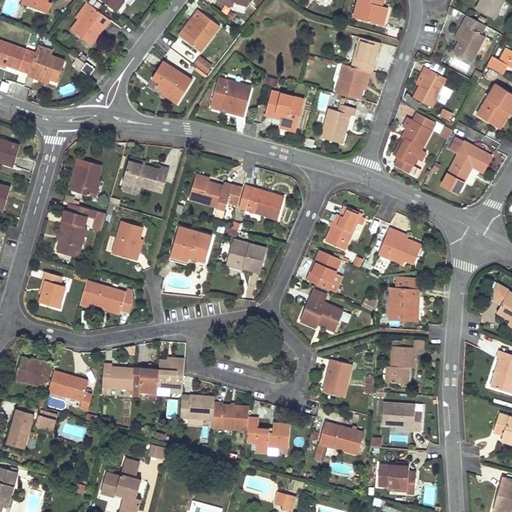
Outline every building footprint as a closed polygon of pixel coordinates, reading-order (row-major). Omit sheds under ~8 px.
[(37,0),(34,8),(49,12),(52,3),(48,1),(48,0),(37,0)] [(101,0),(119,14),(126,5),(129,0),(101,0)] [(218,0),(218,4),(244,11),(246,4),(235,2),(235,0),(218,0)] [(358,0),(354,17),(383,25),(385,16),(390,17),(392,8),(382,5),(383,0),(358,0)] [(480,0),(478,5),(476,10),(495,19),(505,0),(480,0)] [(88,2),(78,16),(82,19),(92,5),(88,2)] [(110,20),(92,5),(82,19),(73,31),(91,44),(93,40),(98,34),(97,33),(103,24),(106,26),(110,20)] [(189,22),(179,35),(184,39),(203,13),(198,9),(189,22)] [(203,13),(184,39),(201,52),(220,26),(203,13)] [(486,26),(467,16),(465,20),(463,24),(467,26),(459,42),(454,53),(472,63),(485,36),(482,35),(486,26)] [(463,24),(455,40),(459,42),(467,26),(463,24)] [(380,43),(359,38),(352,66),(368,71),(373,72),(375,64),(380,43)] [(0,40),(0,62),(6,65),(20,70),(27,51),(0,40)] [(53,50),(39,46),(37,50),(35,54),(29,74),(28,76),(35,79),(37,73),(50,78),(50,79),(58,82),(65,61),(51,56),(53,50)] [(511,51),(507,49),(500,62),(492,57),(487,66),(503,75),(508,66),(511,68),(511,51)] [(27,51),(20,70),(29,74),(35,54),(27,51)] [(201,56),(196,63),(210,74),(215,68),(201,56)] [(74,63),(79,68),(84,62),(78,58),(74,63)] [(95,69),(87,63),(86,64),(84,62),(79,68),(90,76),(95,69)] [(163,63),(153,79),(160,84),(158,88),(169,95),(168,97),(172,100),(178,104),(193,81),(163,63)] [(345,64),(336,93),(361,99),(363,89),(368,71),(352,66),(345,64)] [(417,91),(413,97),(432,108),(440,94),(449,99),(453,92),(443,87),(447,79),(425,67),(421,74),(425,75),(419,86),(417,91)] [(500,75),(491,69),(487,76),(496,82),(500,75)] [(37,73),(35,79),(41,81),(48,84),(50,79),(50,78),(37,73)] [(477,84),(481,77),(475,73),(470,80),(477,84)] [(421,74),(416,84),(419,86),(425,75),(421,74)] [(266,77),(264,84),(276,86),(278,80),(266,77)] [(229,80),(219,78),(217,84),(227,87),(229,80)] [(253,86),(229,80),(227,87),(217,84),(213,102),(222,105),(222,107),(238,112),(237,115),(245,117),(253,86)] [(511,94),(497,85),(478,116),(498,128),(507,112),(511,114),(511,112),(511,94)] [(273,92),(268,109),(283,114),(282,118),(280,126),(289,129),(296,131),(305,100),(273,92)] [(213,102),(211,108),(227,112),(237,115),(238,112),(222,107),(222,105),(213,102)] [(330,109),(322,138),(342,143),(347,129),(351,115),(354,116),(356,109),(340,105),(338,111),(330,109)] [(283,114),(268,109),(267,114),(282,118),(283,114)] [(443,109),(439,116),(450,121),(454,114),(443,109)] [(507,112),(498,128),(501,130),(511,114),(507,112)] [(422,151),(436,124),(416,114),(413,121),(408,118),(404,127),(408,129),(404,137),(406,139),(397,157),(399,158),(394,166),(418,179),(422,171),(413,167),(417,160),(422,163),(426,154),(422,151)] [(445,127),(443,131),(451,135),(452,131),(445,127)] [(7,139),(0,137),(0,162),(13,167),(20,144),(7,139)] [(404,137),(394,156),(397,157),(406,139),(404,137)] [(457,138),(453,145),(461,151),(441,186),(456,194),(459,193),(473,168),(483,173),(488,164),(491,157),(457,138)] [(147,161),(130,156),(129,160),(146,164),(147,161)] [(103,166),(79,159),(75,172),(70,190),(94,197),(103,166)] [(123,182),(141,187),(163,193),(170,168),(165,167),(161,166),(160,169),(146,164),(129,160),(123,182)] [(211,178),(197,174),(189,200),(218,208),(220,201),(228,203),(233,185),(233,184),(225,181),(224,185),(218,183),(210,180),(211,178)] [(141,187),(123,182),(122,188),(123,191),(136,195),(139,193),(141,187)] [(0,208),(4,210),(7,201),(11,187),(0,183),(0,208)] [(278,220),(285,196),(269,191),(247,184),(239,208),(278,220)] [(233,185),(228,203),(238,206),(243,188),(233,185)] [(65,202),(70,204),(73,195),(67,193),(65,202)] [(120,201),(111,198),(109,204),(118,207),(120,201)] [(106,213),(70,204),(68,211),(65,210),(63,221),(67,222),(64,232),(61,242),(58,252),(77,257),(88,216),(97,219),(94,229),(101,231),(106,213)] [(332,228),(326,242),(346,250),(361,216),(344,208),(341,215),(338,214),(332,228)] [(213,216),(223,219),(225,212),(215,209),(213,216)] [(122,220),(112,253),(138,260),(141,251),(144,239),(141,238),(144,228),(122,220)] [(67,222),(63,221),(57,241),(61,242),(64,232),(67,222)] [(180,226),(171,256),(178,258),(189,261),(190,257),(206,262),(213,236),(180,226)] [(239,230),(231,228),(228,227),(226,234),(237,236),(239,230)] [(402,233),(390,228),(379,254),(404,264),(405,261),(414,265),(423,244),(408,237),(408,236),(402,233)] [(267,248),(233,239),(227,261),(244,265),(243,268),(253,270),(260,272),(267,248)] [(342,259),(320,250),(314,265),(307,280),(329,289),(336,274),(342,259)] [(353,265),(361,267),(364,258),(356,256),(353,265)] [(244,265),(227,261),(226,265),(243,270),(243,268),(244,265)] [(56,276),(46,272),(39,294),(43,296),(45,288),(47,281),(53,284),(56,276)] [(82,272),(80,279),(87,281),(87,280),(89,274),(82,272)] [(336,274),(329,289),(337,292),(343,277),(336,274)] [(62,277),(56,276),(53,284),(47,281),(45,288),(43,296),(40,303),(59,309),(66,287),(60,285),(62,277)] [(416,299),(419,299),(419,295),(420,290),(419,290),(419,279),(397,278),(396,289),(392,288),(389,318),(417,320),(418,308),(415,308),(416,299)] [(127,292),(87,280),(87,281),(80,305),(89,308),(90,303),(106,308),(121,312),(130,315),(133,306),(134,300),(134,290),(128,289),(127,292)] [(511,293),(509,292),(509,290),(498,283),(495,288),(495,292),(494,295),(497,296),(494,301),(501,305),(497,312),(510,319),(511,318),(511,293)] [(307,305),(300,321),(316,328),(318,325),(319,321),(337,328),(344,310),(324,302),(327,295),(313,289),(307,305)] [(367,302),(364,308),(372,311),(375,305),(367,302)] [(337,328),(319,321),(318,325),(335,333),(337,328)] [(416,347),(392,346),(390,366),(387,366),(386,382),(405,383),(406,367),(411,367),(416,368),(416,358),(416,347)] [(496,371),(491,387),(511,392),(511,354),(499,350),(496,358),(500,359),(496,371)] [(29,358),(22,356),(15,379),(45,388),(53,363),(46,361),(45,366),(34,363),(35,361),(29,358)] [(167,360),(160,359),(159,369),(158,387),(158,393),(158,396),(170,396),(170,388),(182,389),(184,375),(185,358),(177,357),(176,361),(167,360)] [(46,361),(36,358),(35,361),(34,363),(45,366),(46,361)] [(353,365),(332,359),(330,367),(334,368),(332,378),(327,377),(325,383),(323,391),(346,397),(353,365)] [(112,363),(104,363),(103,387),(133,389),(133,388),(134,368),(119,367),(112,367),(112,363)] [(158,387),(159,369),(148,368),(134,367),(134,368),(133,388),(141,388),(141,392),(148,392),(158,393),(158,387)] [(76,377),(54,371),(48,391),(82,401),(80,406),(89,409),(93,395),(86,393),(89,381),(76,377)] [(141,388),(133,388),(133,389),(132,396),(140,397),(141,392),(141,388)] [(203,396),(194,395),(194,398),(182,398),(181,417),(188,418),(195,419),(203,419),(213,420),(214,404),(215,396),(203,396)] [(46,398),(40,396),(37,406),(43,408),(46,398)] [(17,409),(31,414),(32,407),(19,403),(17,409)] [(416,405),(384,403),(382,425),(396,426),(414,427),(414,431),(421,432),(422,421),(422,413),(415,412),(416,405)] [(230,405),(214,404),(213,420),(213,425),(248,428),(249,417),(250,406),(230,405)] [(31,414),(17,409),(14,421),(8,442),(24,447),(34,415),(31,414)] [(40,410),(39,414),(50,417),(47,429),(53,430),(57,414),(40,410)] [(511,418),(509,417),(509,415),(500,413),(497,420),(494,430),(503,433),(502,438),(511,440),(511,418)] [(50,417),(39,414),(36,425),(47,429),(50,417)] [(259,417),(249,417),(248,428),(247,441),(257,442),(257,451),(269,452),(269,447),(289,448),(291,424),(283,423),(274,423),(273,432),(270,432),(270,429),(259,428),(259,417)] [(333,427),(333,424),(329,423),(325,422),(315,459),(324,462),(328,447),(358,455),(365,432),(345,427),(345,430),(333,427)] [(166,435),(157,433),(155,439),(164,441),(166,435)] [(410,435),(390,435),(390,442),(409,443),(410,435)] [(383,439),(372,438),(371,446),(382,447),(383,439)] [(152,451),(154,444),(145,442),(142,451),(151,454),(152,451)] [(141,463),(126,459),(121,477),(107,473),(101,492),(112,496),(117,493),(125,496),(124,500),(122,507),(130,510),(137,511),(138,511),(142,499),(137,498),(142,481),(136,478),(141,463)] [(409,466),(380,464),(379,486),(389,487),(407,488),(407,492),(416,492),(416,480),(417,471),(409,470),(409,466)] [(17,472),(0,466),(0,511),(3,505),(7,506),(9,498),(17,472)] [(511,480),(502,477),(497,497),(493,510),(499,511),(511,511),(511,480)] [(278,491),(276,503),(284,505),(287,494),(278,491)] [(291,511),(295,496),(287,494),(284,505),(283,508),(291,511)] [(8,511),(12,498),(9,498),(7,506),(3,505),(0,511),(8,511)] [(100,500),(97,509),(104,511),(106,501),(100,500)]
